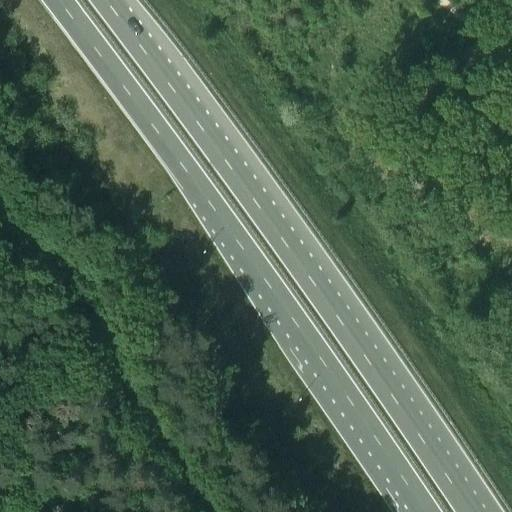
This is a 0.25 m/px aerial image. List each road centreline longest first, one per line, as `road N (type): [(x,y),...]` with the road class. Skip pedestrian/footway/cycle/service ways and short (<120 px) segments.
road 1 (trunk): [(57,0),(423,511)]
road 2 (trunk): [(469,511),(104,0)]
road 3 (unclassified): [(219,511),(96,326),(0,202)]
